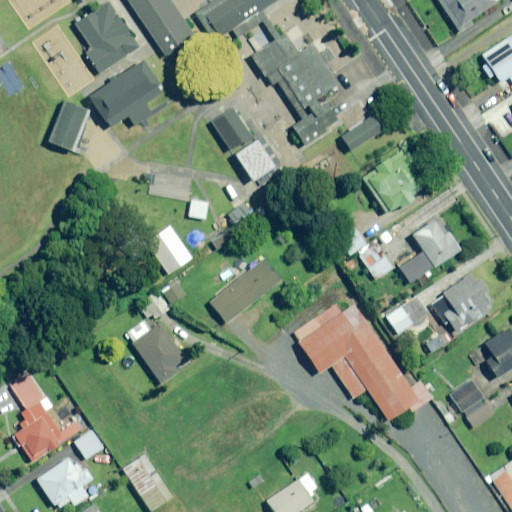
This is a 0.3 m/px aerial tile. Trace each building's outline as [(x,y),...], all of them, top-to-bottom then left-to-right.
[(133,41),(107,0),(92,0),(61,19),(91,67),(133,41)] [(186,30),(167,0),(120,0),(152,51),(186,30)] [(254,0),(199,0),(189,6),(204,31),(254,0)] [(500,0),(437,0),(461,33),(473,25),(470,20),(500,0)] [(291,46),(279,27),(242,50),(259,77),(268,72),(294,115),(281,123),(293,142),(334,116),(316,87),(331,78),(306,37),(291,46)] [(511,36),(483,55),(488,64),(483,68),(490,78),(495,75),(501,83),(510,77),(511,79),(511,36)] [(154,88),(132,53),(77,86),(99,121),(154,88)] [(82,102),(55,91),(35,139),(62,150),(82,102)] [(244,132),(225,100),(201,114),(221,146),(244,132)] [(375,130),(363,110),(332,129),(344,149),(375,130)] [(267,162),(249,134),(225,149),(243,177),(267,162)] [(386,214),(399,206),(401,209),(416,200),(413,196),(428,187),(405,151),(363,177),(386,214)] [(183,185),(119,175),(115,200),(179,210),(183,185)] [(251,215),(238,194),(217,206),(231,227),(251,215)] [(209,203),(192,200),(190,217),(207,219),(209,203)] [(357,252),(368,245),(351,219),(333,231),(350,257),(357,252)] [(443,237),(433,221),(412,234),(423,251),(399,266),(410,283),(462,250),(451,232),(443,237)] [(230,232),(224,222),(204,234),(210,244),(230,232)] [(191,259),(171,226),(148,241),(168,274),(191,259)] [(208,242),(199,227),(180,239),(189,254),(208,242)] [(368,245),(357,252),(376,280),(394,268),(385,255),(380,258),(377,253),(382,250),(376,242),(369,247),(368,245)] [(283,280),(267,259),(211,304),(228,324),(283,280)] [(217,272),(209,260),(200,266),(209,278),(217,272)] [(455,332),(495,308),(476,274),(443,293),(445,297),(432,305),(443,325),(449,321),(455,332)] [(186,295),(175,281),(162,291),(173,305),(186,295)] [(408,393),(339,290),(277,331),(300,366),(310,359),(332,392),(348,382),(371,418),(408,393)] [(170,309),(158,292),(139,305),(148,318),(153,315),(156,319),(170,309)] [(428,314),(416,296),(386,317),(398,334),(428,314)] [(151,331),(145,321),(127,333),(162,385),(179,373),(175,367),(187,359),(163,323),(151,331)] [(511,369),(511,331),(510,329),(486,345),(493,356),(486,361),(498,379),(511,369)] [(442,347),(437,337),(426,343),(431,353),(442,347)] [(28,369),(8,383),(26,408),(45,394),(28,369)] [(484,399),(473,382),(451,396),(463,413),(484,399)] [(33,463),(74,435),(82,429),(75,418),(66,424),(61,417),(53,422),(47,412),(54,407),(48,397),(22,414),(30,425),(14,435),(33,463)] [(496,415),(486,401),(466,414),(475,429),(496,415)] [(104,448),(92,430),(75,442),(87,460),(104,448)] [(151,511),(173,498),(145,454),(123,468),(151,511)] [(81,473),(70,457),(37,480),(57,510),(71,500),(75,506),(88,497),(82,487),(93,480),(86,470),(81,473)] [(511,478),(508,472),(493,481),(511,509),(511,478)] [(319,487),(310,473),(267,502),(274,511),(299,511),(314,502),(309,494),(319,487)] [(373,511),(365,500),(354,508),(356,511),(373,511)] [(102,511),(96,502),(79,511),(102,511)]
